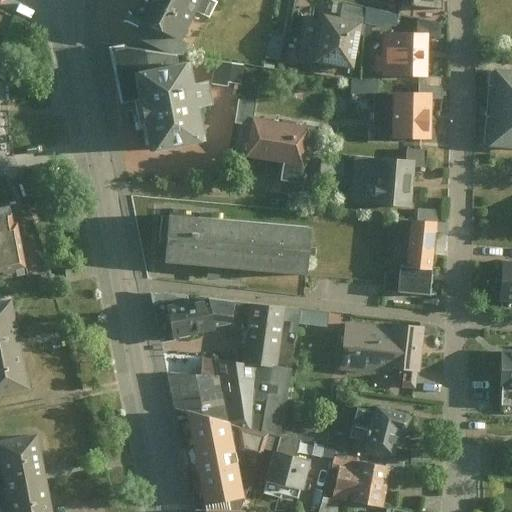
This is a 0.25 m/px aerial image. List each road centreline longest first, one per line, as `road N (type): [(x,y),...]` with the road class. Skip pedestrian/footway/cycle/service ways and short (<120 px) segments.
road 1 (residential): [(121,273),(461,317)]
road 2 (residential): [(465,0),(461,317)]
road 3 (residential): [(121,273),(71,18)]
road 4 (residential): [(171,511),(121,273)]
road 5 (residential): [(461,317),(455,511)]
